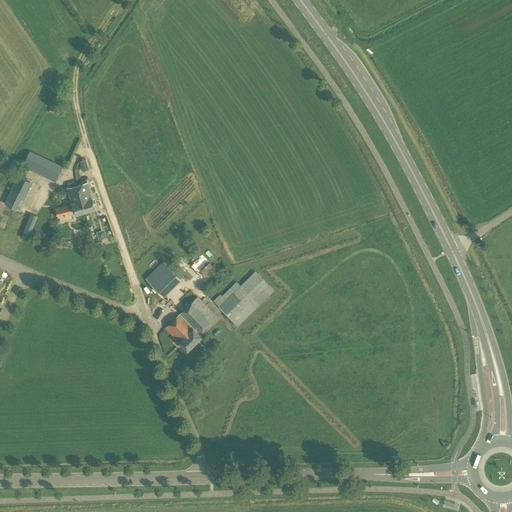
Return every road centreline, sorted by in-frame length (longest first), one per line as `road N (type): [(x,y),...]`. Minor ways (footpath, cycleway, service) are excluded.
road 1 (primary): [(502,441),(484,334),(451,250),(366,90),(300,0)]
road 2 (track): [(140,303),(75,113),(77,70),(124,0)]
road 3 (secondary): [(201,478),(470,474)]
road 4 (secondary): [(0,482),(201,478)]
road 5 (unclassified): [(201,478),(140,303)]
